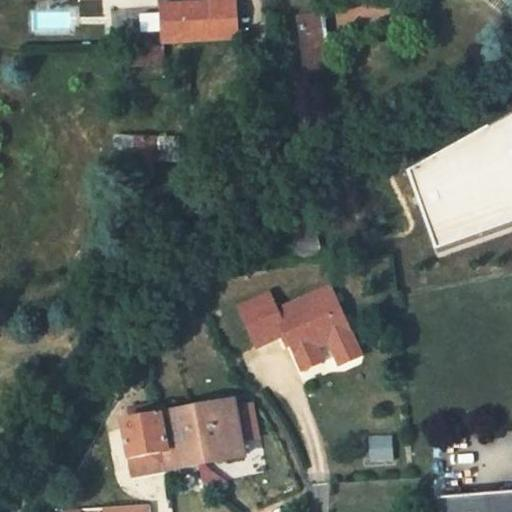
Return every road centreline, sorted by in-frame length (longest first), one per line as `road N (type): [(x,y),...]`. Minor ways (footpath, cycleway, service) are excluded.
road 1 (track): [(21,511),(98,370),(262,164)]
road 2 (track): [(262,164),(267,134),(254,0)]
